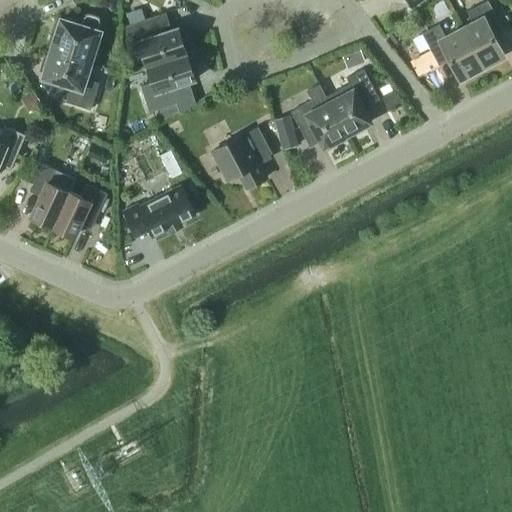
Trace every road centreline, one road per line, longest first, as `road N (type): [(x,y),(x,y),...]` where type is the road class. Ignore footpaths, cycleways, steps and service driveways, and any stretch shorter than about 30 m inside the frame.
road 1 (residential): [(442,134),(134,297),(98,294),(0,252)]
road 2 (residential): [(250,0),(220,16),(235,64),(264,67),(318,51)]
road 3 (residential): [(442,134),(366,31)]
